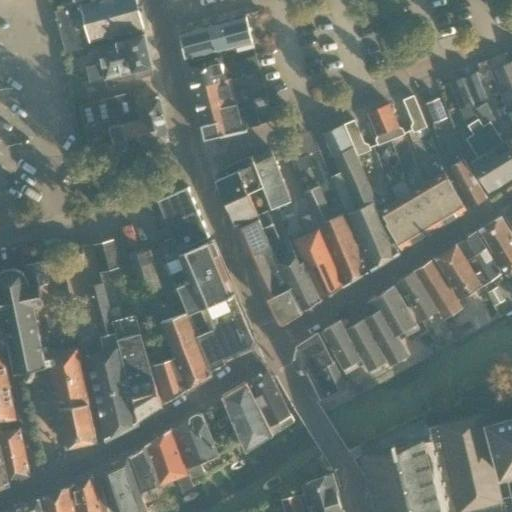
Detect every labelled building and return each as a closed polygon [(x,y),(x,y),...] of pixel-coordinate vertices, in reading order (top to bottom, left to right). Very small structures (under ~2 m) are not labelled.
[(139,28),(143,25),(136,0),(94,0),(82,3),(55,11),(66,53),(83,48),(78,31),(88,28),(91,41),(139,28)] [(246,14),(180,32),(187,60),(253,43),(246,14)] [(153,74),(152,66),(145,34),(99,47),(102,62),(88,65),(92,82),(106,79),(108,87),(153,74)] [(231,78),(242,76),(239,62),(228,64),(229,69),(225,70),(222,55),(187,63),(193,87),(231,78)] [(241,62),(244,75),(257,72),(254,59),(241,62)] [(511,87),(511,61),(511,62),(495,68),(504,90),(511,87)] [(464,77),(475,103),(487,98),(477,72),(464,77)] [(241,99),(241,102),(249,100),(246,88),(234,91),(231,78),(193,87),(198,109),(241,99)] [(461,109),(473,104),(463,78),(450,83),(461,109)] [(160,142),(169,140),(159,97),(138,102),(135,92),(80,106),(88,138),(112,133),(116,151),(147,145),(149,154),(162,151),(160,142)] [(428,127),(414,95),(403,100),(413,122),(412,126),(414,132),(428,127)] [(427,103),(434,122),(447,117),(439,98),(427,103)] [(238,109),(237,103),(241,102),(241,99),(198,109),(198,110),(199,109),(202,124),(201,124),(205,139),(225,134),(247,129),(247,128),(260,125),(256,105),(238,109)] [(290,112),(288,103),(274,107),(276,115),(290,112)] [(379,108),(392,140),(406,134),(403,128),(399,127),(389,104),(379,108)] [(473,104),(461,109),(468,125),(479,119),(473,104)] [(379,145),(392,140),(379,108),(368,112),(377,136),(376,139),(379,145)] [(479,119),(468,125),(473,132),(483,126),(479,119)] [(344,124),(358,156),(371,150),(369,144),(365,142),(355,120),(344,124)] [(504,142),(491,121),(483,126),(473,132),(474,134),(477,139),(477,140),(483,137),(491,150),(508,179),(511,177),(511,140),(511,138),(504,142)] [(400,253),(381,210),(343,125),(323,134),(341,172),(332,176),(373,269),(400,253)] [(313,129),(294,138),(303,155),(321,146),(313,129)] [(477,140),(477,139),(474,134),(468,138),(479,157),(471,163),(489,192),(508,179),(491,150),(483,137),(477,140)] [(314,166),(309,154),(301,158),(296,147),(288,151),(297,173),(314,166)] [(291,201),(272,150),(254,158),(253,156),(216,172),(237,218),(234,222),(236,224),(258,214),(248,192),(263,186),(272,208),(291,201)] [(470,208),(488,198),(464,159),(451,166),(470,208)] [(428,182),(451,221),(457,217),(468,211),(445,172),(428,182)] [(445,225),(451,221),(428,182),(412,192),(435,230),(444,224),(445,225)] [(304,192),(345,285),(369,271),(344,214),(333,218),(319,186),(318,186),(305,192),(304,192)] [(210,236),(189,187),(159,199),(156,198),(150,202),(155,216),(161,214),(158,206),(161,204),(178,244),(175,245),(171,237),(168,239),(167,235),(162,237),(169,253),(178,249),(210,236)] [(396,201),(419,240),(425,236),(435,230),(412,192),(396,201)] [(412,244),(419,240),(396,201),(381,210),(401,249),(412,243),(412,244)] [(274,240),(280,238),(268,211),(258,215),(260,218),(237,228),(250,256),(271,247),(271,248),(276,246),(274,240)] [(304,262),(322,299),(344,286),(312,214),(302,218),(309,233),(295,239),(304,262)] [(511,271),(511,232),(502,216),(481,229),(501,263),(509,278),(511,275),(511,273),(511,272),(511,271)] [(458,244),(483,284),(501,272),(476,232),(458,244)] [(271,247),(250,256),(279,320),(282,322),(287,321),(322,299),(304,262),(300,263),(296,253),(288,257),(280,238),(274,240),(276,246),(271,248),(271,247)] [(92,245),(100,272),(120,266),(113,239),(92,245)] [(188,311),(189,313),(207,306),(216,326),(197,334),(211,370),(226,363),(224,358),(251,346),(254,339),(212,240),(179,253),(178,249),(169,253),(165,255),(168,264),(173,273),(188,311)] [(461,298),(483,284),(458,244),(457,244),(436,257),(461,298)] [(162,287),(150,249),(127,257),(139,295),(162,287)] [(435,300),(445,318),(463,307),(433,259),(415,270),(435,300)] [(51,365),(49,353),(48,348),(42,349),(40,336),(41,335),(41,334),(39,334),(37,321),(38,320),(38,319),(36,319),(34,306),(44,304),(40,285),(48,283),(44,261),(27,264),(30,279),(28,279),(24,272),(25,271),(24,270),(23,271),(15,268),(16,266),(14,266),(14,268),(6,269),(5,268),(4,268),(4,270),(0,274),(0,312),(3,312),(6,325),(4,326),(4,328),(6,327),(9,341),(7,341),(7,343),(9,342),(12,356),(10,356),(11,358),(12,357),(15,371),(14,371),(14,373),(25,371),(26,376),(24,379),(26,379),(28,377),(37,375),(40,377),(40,375),(38,374),(37,369),(48,367),(48,366),(51,365)] [(398,281),(423,324),(441,314),(414,271),(398,281)] [(105,351),(88,355),(107,438),(139,422),(138,420),(120,347),(119,347),(103,283),(88,286),(105,351)] [(378,296),(402,338),(420,328),(395,285),(378,296)] [(505,300),(498,286),(488,292),(495,305),(505,300)] [(367,322),(388,359),(391,364),(410,353),(402,338),(378,296),(367,302),(376,317),(367,322)] [(118,297),(109,299),(114,321),(123,318),(118,297)] [(210,370),(195,332),(196,332),(189,313),(188,311),(162,321),(176,357),(177,357),(189,388),(190,388),(212,374),(210,370)] [(163,405),(151,365),(136,315),(123,318),(114,321),(139,420),(163,405)] [(367,361),(350,332),(342,319),(323,330),(347,373),(365,362),(367,361)] [(370,370),(388,359),(367,322),(350,332),(367,361),(365,362),(370,370)] [(420,334),(427,346),(435,342),(427,330),(420,334)] [(305,342),(305,341),(297,347),(294,357),(299,366),(316,398),(346,383),(337,366),(320,332),(305,342)] [(49,353),(51,365),(56,391),(53,391),(55,399),(58,398),(68,446),(97,439),(78,347),(49,353)] [(0,425),(9,424),(8,419),(16,418),(2,349),(0,348),(0,425)] [(167,402),(189,388),(177,357),(176,357),(151,365),(163,405),(167,402)] [(247,381),(274,433),(295,420),(268,369),(247,381)] [(247,451),(274,433),(247,381),(222,396),(247,451)] [(219,455),(202,414),(197,413),(173,427),(173,428),(193,476),(205,471),(201,462),(219,455)] [(448,511),(502,511),(500,502),(502,501),(482,413),(429,427),(431,439),(448,511)] [(511,420),(491,426),(496,443),(495,443),(503,475),(511,472),(511,420)] [(0,431),(0,435),(10,483),(30,474),(20,428),(10,429),(10,430),(0,431)] [(147,445),(161,484),(178,477),(183,494),(194,487),(172,431),(171,429),(146,445),(146,446),(147,445)] [(0,435),(0,486),(10,483),(0,435)] [(364,453),(362,454),(364,463),(366,471),(375,511),(448,511),(431,439),(409,444),(408,439),(397,441),(397,440),(394,441),(394,442),(384,445),(385,450),(364,455),(364,453)] [(162,487),(161,484),(147,445),(146,446),(128,455),(128,456),(128,457),(142,494),(162,487)] [(145,511),(148,511),(142,494),(128,457),(128,456),(105,469),(118,511),(145,511)] [(311,511),(343,511),(343,509),(332,474),(304,483),(311,511)] [(78,511),(100,511),(92,475),(73,484),(73,485),(78,511)] [(76,511),(71,485),(40,497),(44,511),(76,511)] [(304,511),(298,494),(283,499),(286,511),(304,511)] [(44,511),(40,497),(0,511),(44,511)]
